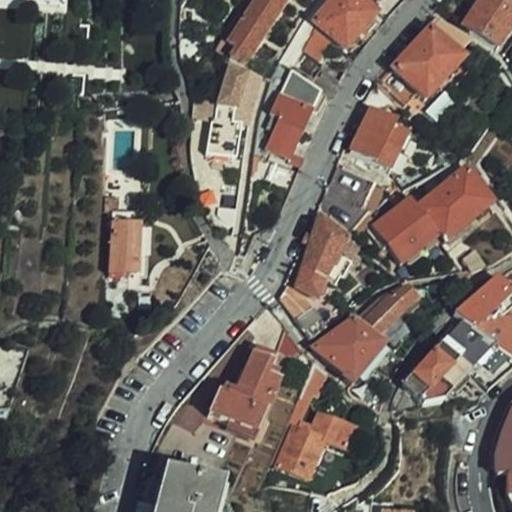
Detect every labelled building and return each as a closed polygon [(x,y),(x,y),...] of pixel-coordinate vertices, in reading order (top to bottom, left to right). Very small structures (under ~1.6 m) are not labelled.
[(287,0),(247,0),(238,12),(214,52),(242,70),(287,0)] [(310,15),(278,68),(322,103),(330,106),(339,87),(320,72),(312,81),(294,68),(315,32),(343,55),(374,18),(353,0),(335,0),(318,21),(310,15)] [(478,0),(459,29),(468,35),(491,0),(478,0)] [(491,0),(468,35),(496,54),(511,30),(511,9),(506,4),(499,0),(491,0)] [(455,58),(469,44),(437,22),(389,75),(391,76),(380,88),(403,109),(414,98),(422,105),(461,64),(455,58)] [(200,39),(179,40),(181,63),(200,63),(200,39)] [(40,59),(38,80),(53,81),(56,60),(40,59)] [(278,68),(271,79),(256,129),(251,157),(260,161),(264,155),(286,165),(290,156),(310,114),(315,116),(322,103),(278,68)] [(209,121),(207,140),(234,156),(238,123),(234,122),(248,81),(228,74),(216,105),(215,120),(209,121)] [(429,111),(422,105),(418,110),(434,124),(453,105),(444,96),(429,111)] [(404,121),(411,130),(419,123),(412,115),(404,121)] [(347,160),(386,178),(404,142),(387,134),(389,128),(367,118),(347,160)] [(234,156),(207,140),(206,154),(234,157),(234,156)] [(286,165),(299,172),(303,163),(290,156),(286,165)] [(347,207),(360,204),(372,187),(336,169),(328,187),(347,207)] [(413,213),(435,243),(441,251),(488,212),(459,175),(413,213)] [(357,209),(360,204),(347,207),(328,187),(317,211),(350,239),(368,216),(357,209)] [(413,213),(406,205),(372,232),(399,270),(435,243),(413,213)] [(441,251),(446,257),(494,219),(488,212),(441,251)] [(144,279),(147,219),(112,215),(106,279),(125,281),(126,277),(144,279)] [(352,268),(360,255),(318,220),(293,292),(314,304),(322,282),(337,259),(352,268)] [(468,271),(484,268),(473,252),(460,260),(468,271)] [(511,272),(495,284),(511,296),(511,272)] [(511,296),(495,284),(451,320),(511,367),(511,296)] [(443,298),(438,290),(419,293),(431,307),(443,298)] [(278,304),(307,343),(322,332),(299,302),(283,293),(278,304)] [(393,357),(408,338),(395,327),(416,308),(402,293),(386,299),(384,298),(353,323),(383,349),(393,357)] [(511,372),(511,367),(451,320),(446,325),(456,335),(439,351),(468,379),(469,378),(488,394),(511,372)] [(341,385),(348,392),(383,349),(353,323),(312,353),(342,382),(341,385)] [(401,365),(415,345),(408,338),(393,357),(401,365)] [(468,379),(439,351),(422,369),(451,396),(468,379)] [(254,352),(241,383),(233,401),(220,396),(218,395),(208,417),(251,435),(261,413),(268,416),(280,387),(275,386),(277,380),(266,375),(269,368),(273,359),(254,352)] [(280,373),(269,368),(266,375),(277,380),(280,373)] [(422,369),(416,375),(423,382),(446,402),(451,396),(422,369)] [(233,401),(241,383),(227,378),(220,396),(233,401)] [(451,409),(450,419),(462,417),(463,409),(451,409)] [(345,453),(354,432),(318,417),(310,436),(293,429),(277,468),(307,481),(323,443),(345,453)] [(462,417),(450,419),(446,446),(464,449),(471,424),(462,417)] [(511,421),(500,456),(496,479),(505,480),(511,479),(511,421)] [(212,511),(217,491),(166,478),(156,511),(212,511)]
